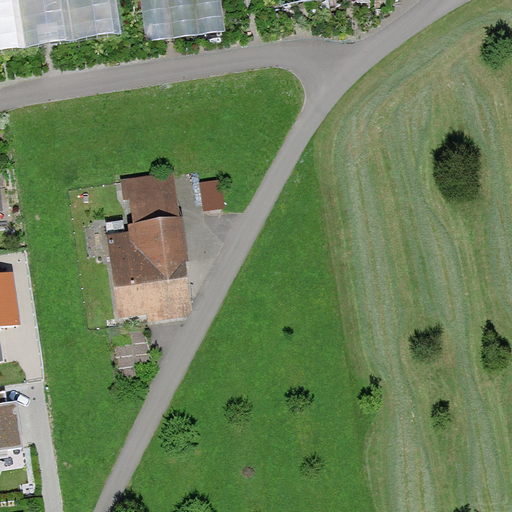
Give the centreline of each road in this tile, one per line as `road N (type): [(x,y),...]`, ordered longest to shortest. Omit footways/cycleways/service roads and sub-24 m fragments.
road 1 (residential): [(342,73),(230,262),(103,511)]
road 2 (residential): [(0,100),(281,54),(315,58),(342,73)]
road 3 (residential): [(445,0),(342,73)]
